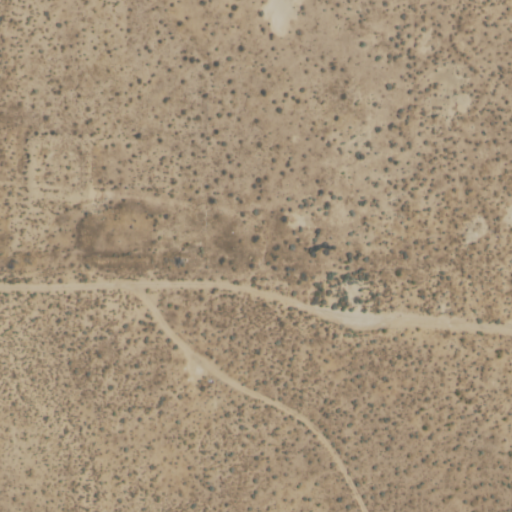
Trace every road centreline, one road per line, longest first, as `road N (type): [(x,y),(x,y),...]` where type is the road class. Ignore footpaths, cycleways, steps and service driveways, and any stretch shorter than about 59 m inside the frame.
road 1 (track): [(511,327),(345,318),(282,298),(131,284)]
road 2 (track): [(131,284),(184,349),(312,423),(359,511)]
road 3 (track): [(131,284),(0,284)]
